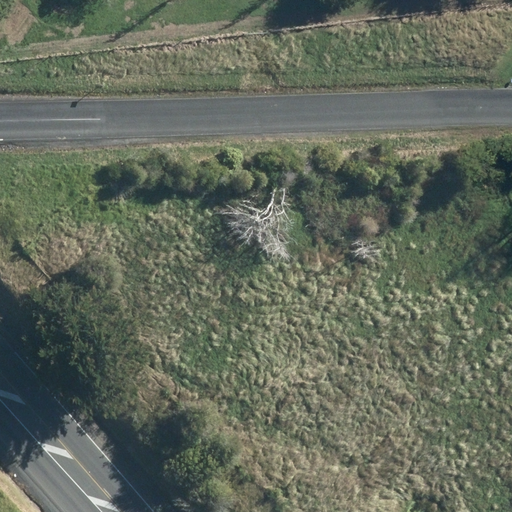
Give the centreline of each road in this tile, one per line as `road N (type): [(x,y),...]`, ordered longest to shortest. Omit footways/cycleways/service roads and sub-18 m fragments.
road 1 (unclassified): [(511,106),(0,119)]
road 2 (primary): [(0,384),(113,511)]
